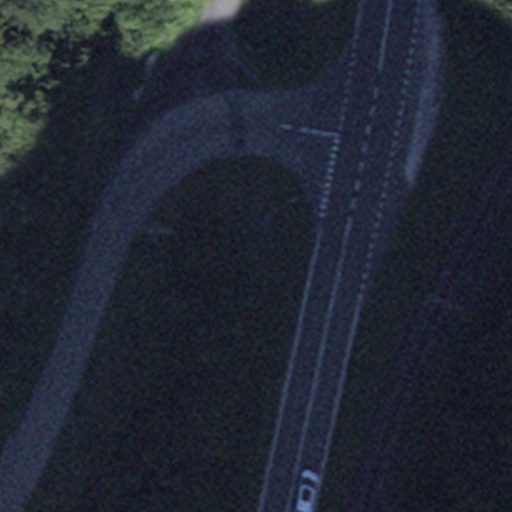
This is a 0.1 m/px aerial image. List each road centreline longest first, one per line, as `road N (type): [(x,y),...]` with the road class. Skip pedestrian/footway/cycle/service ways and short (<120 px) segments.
road 1 (unclassified): [(366,142),(216,126),(150,146),(107,208),(42,423),(0,511)]
road 2 (secondary): [(366,142),(288,511)]
road 3 (secondary): [(389,0),(366,142)]
